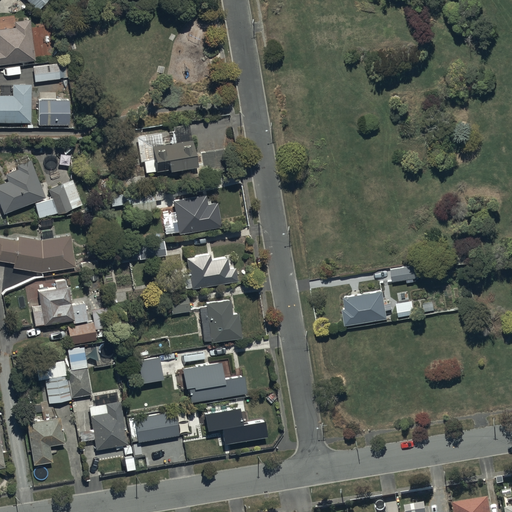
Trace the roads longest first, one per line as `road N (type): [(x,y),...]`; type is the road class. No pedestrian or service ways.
road 1 (residential): [(234,0),(317,469)]
road 2 (residential): [(66,511),(297,473)]
road 3 (residential): [(317,469),(511,437)]
